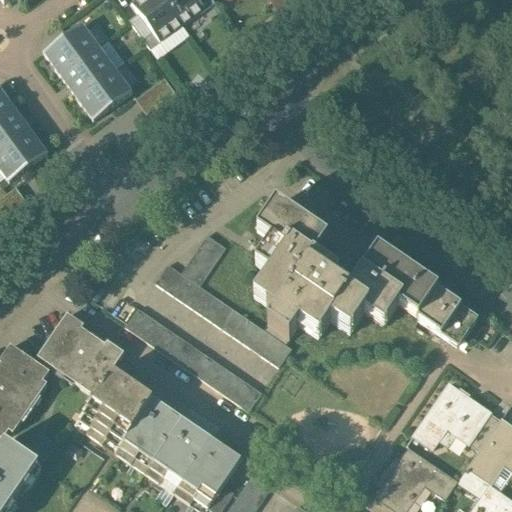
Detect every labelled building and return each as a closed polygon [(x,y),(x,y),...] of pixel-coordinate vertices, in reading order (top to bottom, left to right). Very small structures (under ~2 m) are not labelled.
[(160,46),(182,30),(160,0),(140,0),(131,7),(138,17),(160,46)] [(160,0),(182,30),(204,13),(195,0),(160,0)] [(209,0),(195,0),(204,13),(215,6),(209,0)] [(150,53),(160,46),(138,17),(129,24),(150,53)] [(43,57),(60,80),(99,52),(82,29),(61,44),(63,46),(47,58),(45,55),(43,57)] [(115,74),(99,52),(60,80),(61,81),(66,78),(81,98),(76,101),(77,103),(115,74)] [(132,97),(115,74),(77,103),(93,126),(96,124),(94,121),(109,110),(112,112),(132,97)] [(217,84),(207,75),(197,87),(207,96),(217,84)] [(0,83),(0,121),(15,110),(0,90),(7,85),(4,81),(0,83)] [(0,157),(32,135),(15,110),(0,121),(0,157)] [(32,135),(0,157),(0,175),(10,190),(58,156),(55,153),(49,157),(32,135)] [(334,319),(348,298),(333,288),(338,281),(325,272),(339,252),(276,208),(260,231),(275,241),(259,264),(273,273),(257,297),(269,306),(266,310),(276,317),(268,329),(289,344),(303,324),(321,337),(334,319)] [(199,290),(225,251),(206,238),(179,276),(199,290)] [(348,298),(334,319),(353,332),(368,310),(387,324),(398,308),(418,321),(417,323),(441,340),(458,351),(477,323),(437,295),(438,294),(378,252),(366,269),(372,274),(353,302),(348,298)] [(154,286),(279,371),(292,352),(199,290),(179,276),(166,268),(154,286)] [(261,396),(136,311),(123,329),(248,416),(261,396)] [(83,330),(67,319),(37,362),(94,401),(106,383),(119,364),(123,358),(107,347),(105,350),(81,334),(83,330)] [(10,351),(0,365),(0,367),(1,368),(0,370),(0,442),(2,444),(8,435),(13,438),(46,389),(42,386),(48,377),(10,351)] [(119,364),(106,383),(117,391),(122,384),(130,372),(119,364)] [(117,391),(106,383),(94,401),(74,431),(115,459),(147,411),(137,404),(141,397),(122,384),(117,391)] [(141,397),(137,404),(147,411),(152,404),(161,392),(150,385),(141,397)] [(490,418),(448,389),(412,441),(430,453),(444,433),(467,450),(468,449),(490,418)] [(161,392),(152,404),(162,411),(171,399),(161,392)] [(162,411),(152,404),(147,411),(157,418),(162,411)] [(180,405),(171,418),(181,425),(190,412),(180,405)] [(157,418),(147,411),(115,459),(144,479),(177,431),(167,425),(171,418),(162,411),(157,418)] [(190,412),(181,425),(191,431),(200,419),(190,412)] [(181,425),(171,418),(167,425),(177,431),(181,425)] [(490,418),(468,449),(478,456),(500,424),(490,418)] [(511,437),(510,436),(511,432),(511,431),(500,424),(478,456),(466,473),(486,487),(500,467),(511,474),(511,437)] [(191,431),(181,425),(177,431),(187,438),(191,431)] [(209,426),(201,438),(211,445),(219,432),(209,426)] [(177,431),(144,479),(174,499),(206,452),(196,445),(201,438),(191,431),(187,438),(177,431)] [(219,432),(211,445),(222,453),(231,440),(219,432)] [(211,445),(201,438),(196,445),(206,452),(211,445)] [(222,453),(211,445),(206,452),(174,499),(193,511),(209,511),(224,490),(241,465),(229,457),(238,445),(231,440),(222,453)] [(238,445),(229,457),(241,465),(249,453),(238,445)] [(4,446),(0,452),(0,511),(7,511),(38,469),(4,446)] [(457,487),(407,453),(374,503),(387,511),(409,511),(424,491),(445,505),(457,487)] [(271,491),(252,478),(245,488),(264,501),(271,491)] [(264,501),(245,488),(239,497),(258,510),(264,501)] [(224,490),(209,511),(223,511),(234,497),(224,490)] [(511,511),(511,504),(490,490),(475,511),(511,511)] [(256,511),(258,510),(239,497),(232,507),(239,511),(256,511)]
